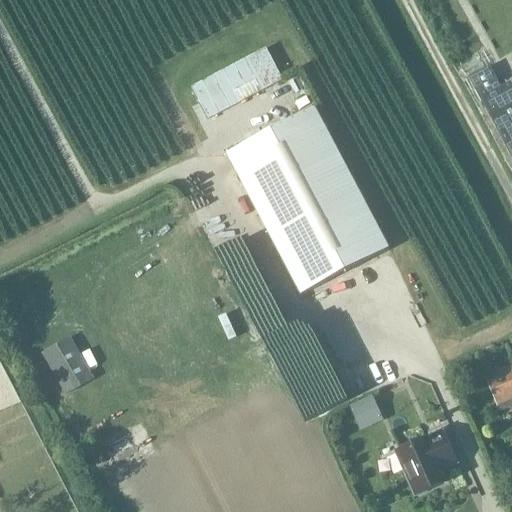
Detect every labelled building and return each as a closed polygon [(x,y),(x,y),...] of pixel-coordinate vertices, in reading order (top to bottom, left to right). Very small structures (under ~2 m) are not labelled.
[(270,51),(193,91),(210,125),(286,86),(270,51)] [(468,78),(511,160),(511,82),(501,88),(490,67),(468,78)] [(227,157),(302,298),(390,252),(315,111),(227,157)] [(70,338),(48,351),(41,354),(65,397),(94,381),(70,338)] [(511,368),(485,379),(498,411),(511,405),(511,368)] [(343,384),(319,395),(325,407),(348,396),(343,384)] [(446,485),(440,472),(457,465),(444,435),(427,443),(426,441),(397,454),(417,498),(446,485)] [(165,511),(322,511),(294,452),(165,511)]
